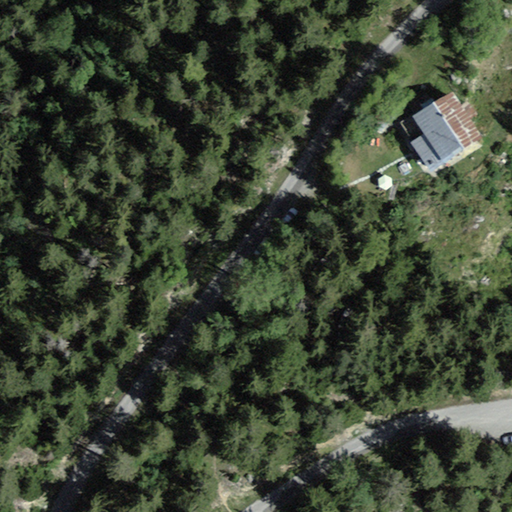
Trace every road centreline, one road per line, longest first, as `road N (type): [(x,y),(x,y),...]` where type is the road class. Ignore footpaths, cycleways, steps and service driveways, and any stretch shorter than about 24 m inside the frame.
road 1 (track): [(62,511),(83,466),(333,120),(444,0)]
road 2 (track): [(511,415),(443,421),(371,446),(260,511)]
